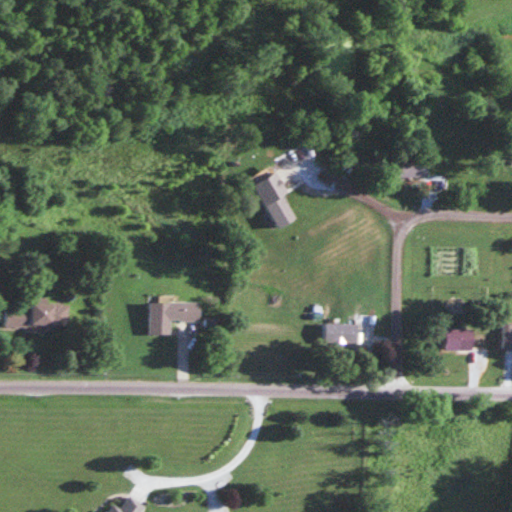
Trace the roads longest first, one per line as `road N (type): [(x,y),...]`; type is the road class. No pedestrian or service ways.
road 1 (residential): [(511,385),(0,383)]
road 2 (residential): [(391,386),(397,211)]
